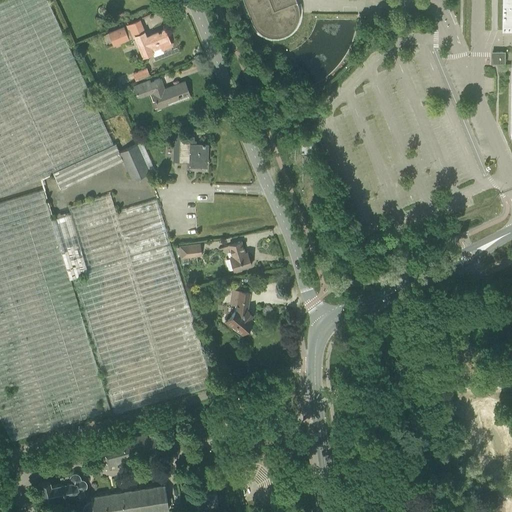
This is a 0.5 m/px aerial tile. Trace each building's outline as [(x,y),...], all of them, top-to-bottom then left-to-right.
[(0,0),(0,196),(53,172),(116,144),(47,0),(0,0)] [(243,0),(250,17),(252,22),(252,23),(253,24),(254,25),(254,26),(255,27),(256,28),(256,29),(257,29),(257,30),(258,30),(259,31),(260,32),(261,32),(261,33),(262,33),(263,34),(264,34),(264,35),(265,35),(266,35),(267,35),(268,36),(269,36),(270,36),(271,36),(272,37),(273,37),(274,37),(275,37),(276,37),(277,37),(278,36),(279,36),(280,36),(281,36),(282,36),(283,35),(284,35),(285,34),(286,34),(287,33),(288,33),(289,32),(290,32),(290,31),(291,30),(292,30),(292,29),(293,29),(293,28),(294,27),(295,26),(295,25),(296,25),(296,24),(296,23),(297,22),(297,21),(298,20),(298,19),(298,18),(299,17),(299,16),(299,15),(299,14),(299,13),(299,12),(299,11),(299,10),(299,9),(299,8),(299,7),(298,6),(298,5),(298,4),(296,0),(243,0)] [(511,0),(503,0),(503,31),(511,31),(511,0)] [(126,26),(108,33),(113,46),(115,45),(116,47),(121,45),(120,43),(131,39),(135,37),(143,56),(152,53),(152,52),(151,50),(161,46),(162,49),(171,46),(170,42),(164,29),(146,37),(144,32),(140,21),(126,26)] [(492,51),(492,63),(507,63),(507,51),(492,51)] [(136,80),(149,75),(146,68),(134,73),(136,80)] [(149,80),(134,86),(138,97),(153,91),(153,93),(158,108),(168,104),(166,101),(189,93),(184,81),(164,89),(160,79),(150,82),(149,80)] [(207,167),(207,145),(207,143),(189,143),(190,134),(180,134),(179,161),(188,161),(188,166),(207,167)] [(300,135),(300,154),(316,154),(316,135),(300,135)] [(119,152),(116,144),(53,172),(60,189),(123,160),(132,180),(149,173),(137,147),(136,144),(119,152)] [(317,178),(318,164),(310,164),(310,178),(317,178)] [(43,189),(0,202),(0,418),(12,440),(113,409),(114,415),(213,385),(157,199),(116,212),(110,194),(68,207),(70,213),(52,218),(43,189)] [(241,268),(251,265),(247,252),(245,252),(241,241),(228,245),(232,256),(230,257),(234,270),(235,270),(236,271),(241,270),(241,268)] [(201,255),(199,243),(179,245),(181,257),(201,255)] [(237,309),(225,322),(230,326),(233,324),(242,332),(247,326),(249,327),(253,322),(252,321),(249,318),(252,315),(246,310),(249,293),(233,290),(230,304),(237,305),(236,308),(237,309)] [(153,430),(104,443),(106,452),(105,453),(109,469),(111,469),(110,464),(159,451),(153,430)] [(50,480),(40,483),(45,504),(55,502),(54,497),(73,493),(73,494),(73,495),(74,495),(74,496),(74,497),(75,497),(76,498),(77,498),(78,498),(80,498),(81,498),(82,497),(83,496),(83,495),(84,494),(84,493),(84,492),(84,491),(83,490),(84,489),(85,489),(85,488),(86,488),(86,487),(86,486),(86,485),(86,484),(86,483),(86,482),(85,481),(84,480),(83,479),(82,479),(81,479),(80,478),(80,477),(80,476),(80,475),(79,475),(79,474),(78,473),(77,473),(76,473),(75,473),(74,473),(73,473),(72,474),(71,474),(70,475),(70,476),(69,476),(67,475),(60,477),(61,483),(51,485),(50,480)] [(161,511),(169,511),(165,485),(90,496),(91,499),(90,499),(89,499),(88,500),(87,500),(86,501),(85,501),(85,502),(84,503),(83,504),(83,505),(83,506),(83,507),(82,507),(82,508),(82,509),(83,510),(83,511),(161,511)] [(196,496),(197,508),(218,507),(217,494),(196,496)]
